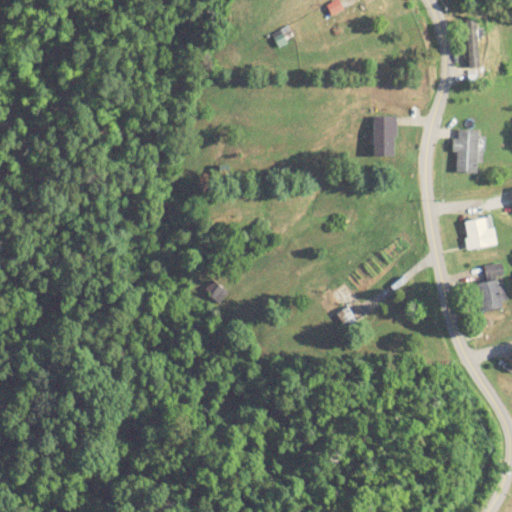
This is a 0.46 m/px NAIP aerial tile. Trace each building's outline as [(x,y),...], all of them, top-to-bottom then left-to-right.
[(478,67),(476,19),(467,19),(469,68),(478,67)] [(272,34),(277,47),(294,40),(288,27),(272,34)] [(396,116),(373,116),(373,156),(396,156),(396,116)] [(478,131),(455,131),(455,173),(479,173),(478,131)] [(466,220),(466,247),(489,247),(489,220),(466,220)] [(478,283),(480,302),(501,300),(497,265),(487,266),(489,282),(478,283)] [(227,294),(213,278),(202,287),(216,303),(227,294)] [(347,325),(364,317),(347,282),(315,298),(326,319),(340,312),(347,325)]
